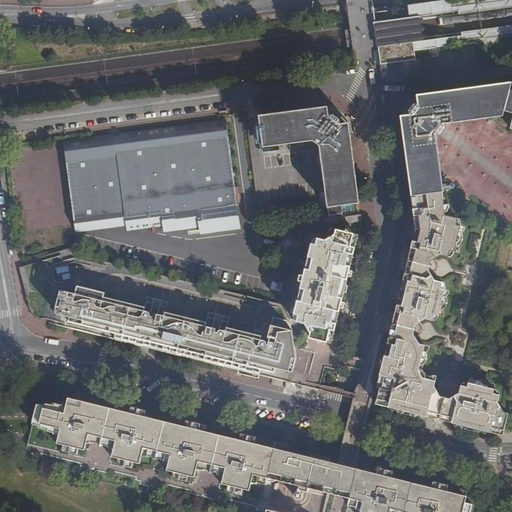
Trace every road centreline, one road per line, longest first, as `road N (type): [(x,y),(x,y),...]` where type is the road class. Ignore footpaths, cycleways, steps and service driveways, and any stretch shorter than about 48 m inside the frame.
road 1 (tertiary): [(53,345),(511,453)]
road 2 (tertiary): [(0,22),(168,22),(309,0)]
road 3 (tertiary): [(170,0),(0,10)]
